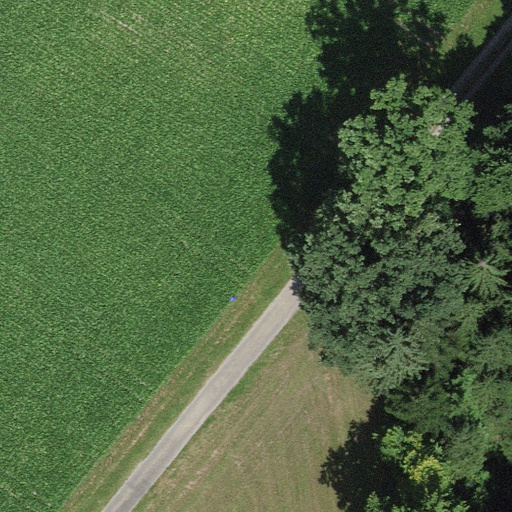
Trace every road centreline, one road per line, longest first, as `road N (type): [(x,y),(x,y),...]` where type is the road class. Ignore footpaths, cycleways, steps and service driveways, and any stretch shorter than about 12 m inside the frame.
road 1 (track): [(106,511),(511,16)]
road 2 (track): [(398,511),(363,200)]
